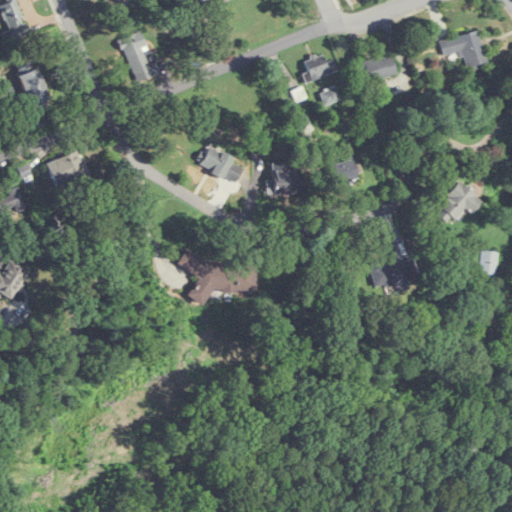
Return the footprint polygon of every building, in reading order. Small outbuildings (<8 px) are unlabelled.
[(6,44),(30,32),(14,0),(6,0),(0,3),(0,8),(10,30),(2,34),(6,44)] [(103,0),(107,12),(128,7),(126,0),(103,0)] [(440,39),(445,62),(458,59),(460,68),(485,62),(478,31),(440,39)] [(134,81),(153,75),(139,32),(119,39),(134,81)] [(304,81),(337,72),(334,60),(325,62),(322,54),(304,59),(307,72),(302,73),(304,81)] [(354,65),(360,84),(396,73),(390,54),(354,65)] [(37,67),(17,74),(27,100),(10,106),(15,119),(51,105),(37,67)] [(319,93),(326,106),(340,99),(333,86),(319,93)] [(267,140),(252,140),(252,155),(267,155),(267,140)] [(78,150),(46,163),(58,193),(90,179),(78,150)] [(243,168),(221,157),(215,169),(236,181),(243,168)] [(357,178),(351,158),(330,164),(336,184),(357,178)] [(299,171),(277,171),(277,193),(299,193),(299,171)] [(469,214),(480,201),(458,182),(432,211),(447,225),(463,208),(469,214)] [(8,190),(9,198),(1,199),(2,207),(21,203),(18,188),(8,190)] [(0,293),(10,299),(26,271),(17,266),(20,260),(4,250),(0,257),(0,293)] [(499,252),(483,251),(480,274),(496,275),(499,252)] [(369,267),(373,289),(405,283),(403,276),(416,274),(413,259),(369,267)]
